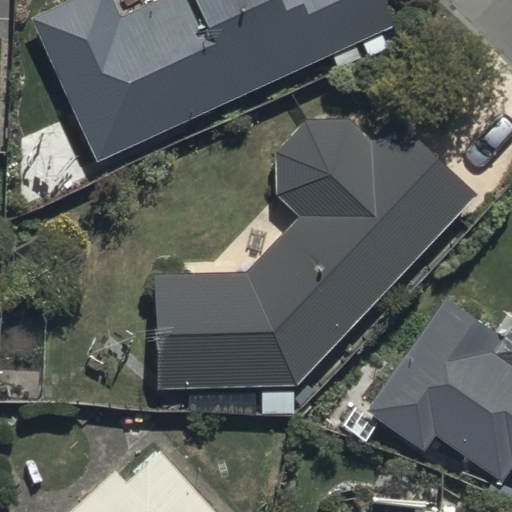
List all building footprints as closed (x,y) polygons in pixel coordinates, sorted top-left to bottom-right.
[(56,72),(97,165),(398,32),(383,0),(166,0),(122,20),(113,0),(81,0),(33,21),(56,72)] [(390,102),(367,126),(338,101),(296,104),(268,136),(269,180),(295,202),(240,260),(150,261),(151,373),(291,373),(474,180),(390,102)] [(495,469),(504,455),(511,460),(511,354),(486,337),(497,321),(439,281),(359,397),(418,437),(428,422),(495,469)] [(223,511),(154,433),(105,476),(97,468),(48,511),(223,511)] [(467,511),(468,501),(369,497),(368,511),(467,511)]
